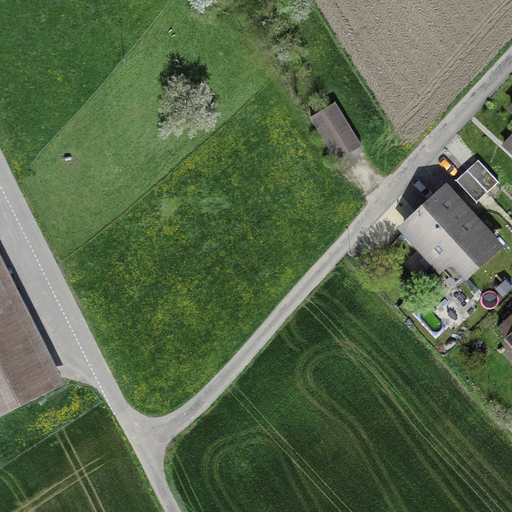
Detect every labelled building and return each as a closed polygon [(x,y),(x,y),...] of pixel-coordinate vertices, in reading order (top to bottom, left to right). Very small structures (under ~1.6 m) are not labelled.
[(333,101),(310,115),(337,160),(360,146),(333,101)] [(468,171),(488,192),(499,181),(479,160),(468,171)] [(488,192),(468,171),(456,182),(476,203),(488,192)] [(508,252),(451,189),(403,233),(446,280),(459,268),(473,284),(508,252)] [(0,403),(44,382),(0,295),(0,403)] [(511,347),(511,320),(499,333),(511,347)]
